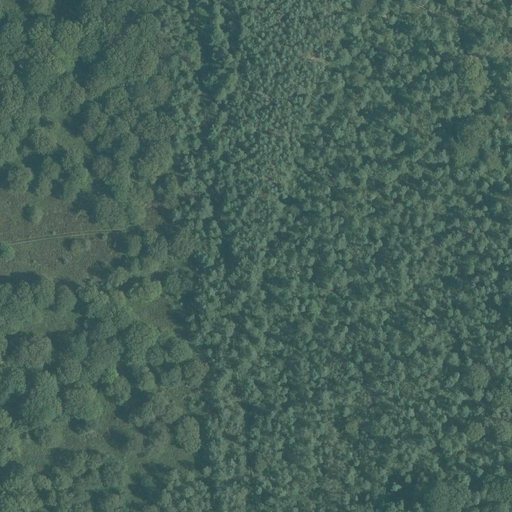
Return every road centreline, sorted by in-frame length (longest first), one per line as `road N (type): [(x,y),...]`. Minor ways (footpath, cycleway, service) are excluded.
road 1 (track): [(190,0),(250,511)]
road 2 (track): [(0,242),(215,218)]
